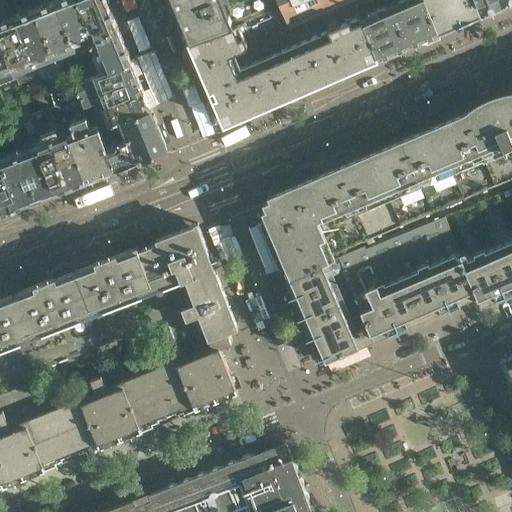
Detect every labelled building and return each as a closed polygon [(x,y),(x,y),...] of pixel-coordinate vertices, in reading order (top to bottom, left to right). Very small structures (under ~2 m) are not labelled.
[(72,41),(56,0),(36,8),(53,53),(74,45),(72,41)] [(92,33),(78,0),(56,0),(72,41),(89,34),(92,33)] [(118,28),(106,0),(78,0),(92,33),(89,34),(92,42),(101,38),(100,36),(118,28)] [(170,0),(173,5),(189,44),(192,43),(214,34),(236,25),(241,23),(241,22),(274,8),(271,0),(170,0)] [(276,0),(281,12),(288,28),(320,14),(352,0),(276,0)] [(352,0),(320,14),(343,71),(344,74),(377,60),(376,57),(360,20),(352,0)] [(406,0),(369,0),(373,7),(392,53),(424,40),(406,0)] [(424,0),(406,0),(424,40),(439,33),(424,0)] [(474,0),(424,0),(439,33),(481,15),(474,0)] [(474,0),(481,15),(503,6),(500,0),(474,0)] [(360,20),(376,57),(377,60),(392,53),(373,7),(366,10),(369,16),(360,20)] [(53,53),(36,8),(16,16),(33,61),(53,53)] [(281,12),(260,22),(289,94),(290,97),(312,88),(311,85),(288,28),(281,12)] [(320,14),(288,28),(311,85),(312,88),(344,74),(343,71),(320,14)] [(33,61),(16,16),(0,22),(0,36),(13,69),(33,61)] [(241,23),(236,25),(267,104),(268,106),(289,97),(290,97),(289,94),(260,22),(246,27),(244,23),(241,23)] [(236,25),(214,34),(246,113),(247,116),(255,112),(268,106),(267,104),(236,25)] [(131,61),(118,28),(100,36),(101,38),(92,42),(104,70),(131,61)] [(192,43),(189,44),(224,125),(247,116),(246,113),(214,34),(192,43)] [(0,73),(13,69),(0,36),(0,73)] [(57,104),(83,95),(138,76),(131,61),(104,70),(65,84),(51,89),(54,94),(57,104)] [(65,84),(62,76),(42,84),(45,91),(51,89),(65,84)] [(105,105),(144,90),(138,76),(83,95),(87,105),(98,101),(101,107),(105,105)] [(119,140),(112,123),(151,108),(144,90),(105,105),(101,107),(87,113),(84,107),(62,115),(86,180),(116,169),(107,145),(119,140)] [(511,177),(511,91),(443,120),(448,131),(475,194),(511,177)] [(86,180),(62,115),(58,105),(31,115),(0,126),(0,151),(20,205),(72,186),(72,185),(86,180)] [(166,144),(151,108),(112,123),(119,140),(132,135),(141,159),(163,150),(166,144)] [(475,194),(448,131),(443,120),(424,129),(429,140),(455,202),(475,194)] [(455,202),(429,140),(424,129),(405,137),(410,148),(436,210),(455,202)] [(141,159),(132,135),(119,140),(107,145),(116,169),(141,159)] [(436,210),(410,148),(405,137),(386,145),(390,156),(417,218),(436,210)] [(417,218),(390,156),(386,145),(366,153),(371,164),(398,227),(417,218)] [(20,205),(0,151),(0,195),(6,211),(20,205)] [(398,227),(371,164),(366,153),(347,161),(352,172),(379,235),(398,227)] [(379,235),(352,172),(347,161),(268,195),(270,199),(263,202),(266,209),(262,211),(279,251),(324,232),(333,254),(363,241),(379,235)] [(481,304),(511,290),(511,238),(486,250),(485,247),(473,252),(475,255),(463,259),(445,216),(366,248),(365,245),(335,258),(333,254),(324,232),(279,251),(291,277),(288,278),(297,299),(299,298),(326,360),(477,295),(481,304)] [(238,327),(198,222),(156,239),(157,242),(146,246),(151,259),(174,318),(167,320),(179,351),(227,331),(238,327)] [(174,318),(151,259),(146,246),(139,249),(138,246),(117,254),(122,266),(146,328),(167,320),(174,318)] [(146,328),(122,266),(117,254),(77,269),(82,282),(105,344),(146,328)] [(105,344),(82,282),(77,269),(56,277),(61,290),(85,352),(105,344)] [(85,352),(61,290),(56,277),(36,285),(41,298),(65,360),(85,352)] [(65,360),(41,298),(36,285),(16,293),(21,306),(45,367),(65,360)] [(0,384),(45,367),(21,306),(16,293),(0,298),(0,384)] [(83,451),(99,445),(100,447),(142,430),(140,423),(149,420),(149,418),(156,416),(157,419),(194,404),(196,409),(238,392),(220,347),(232,342),(227,331),(179,351),(138,367),(135,361),(131,358),(103,370),(102,374),(92,378),(94,385),(42,406),(32,381),(0,393),(0,484),(3,483),(4,486),(38,472),(37,469),(61,460),(62,463),(79,456),(78,451),(82,449),(83,451)] [(511,354),(503,358),(511,380),(511,379),(511,354)] [(314,511),(287,442),(255,454),(255,452),(99,511),(314,511)]
